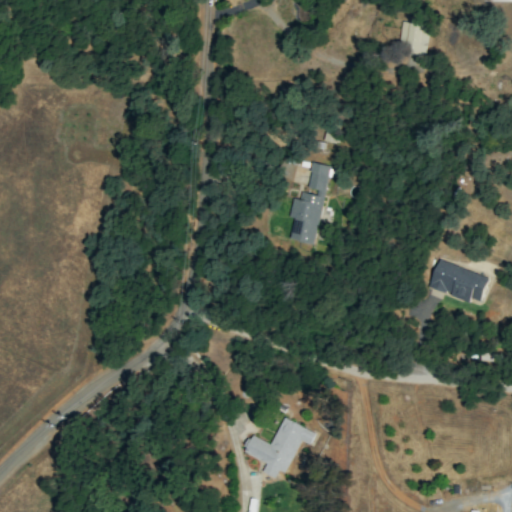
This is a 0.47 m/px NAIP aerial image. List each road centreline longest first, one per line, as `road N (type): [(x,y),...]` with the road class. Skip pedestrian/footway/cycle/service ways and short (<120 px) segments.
road 1 (tertiary): [(0,476),(85,398),(144,360),(186,308),(202,252),(208,182),(209,0)]
road 2 (residential): [(511,385),(363,376),(186,308)]
